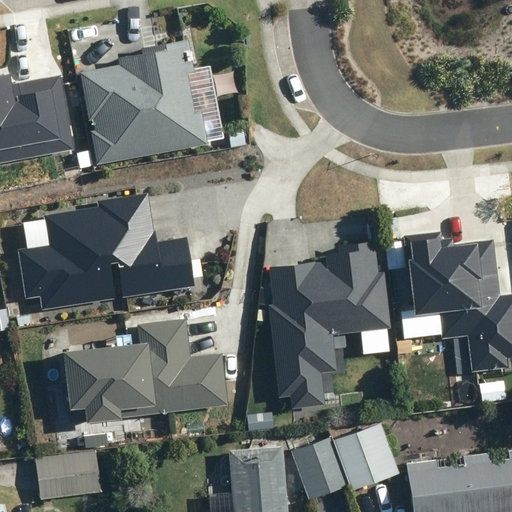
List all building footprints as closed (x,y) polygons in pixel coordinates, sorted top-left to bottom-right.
[(80,70),(97,163),(207,143),(201,109),(194,110),(187,71),(194,70),(192,60),(186,61),(183,49),(190,48),(188,38),(141,46),(142,51),(118,55),(120,63),(80,70)] [(0,163),(75,148),(60,74),(12,84),(10,73),(0,75),(0,163)] [(39,296),(41,309),(115,297),(109,261),(116,260),(122,296),(194,285),(193,276),(202,275),(200,257),(190,258),(186,236),(157,240),(155,229),(153,229),(151,215),(147,192),(98,199),(99,205),(44,214),(44,218),(23,221),(27,246),(18,248),(25,298),(39,296)] [(441,230),(404,234),(413,312),(438,309),(441,338),(466,335),(471,371),(508,367),(507,357),(511,356),(511,292),(500,293),(493,238),(454,242),(453,237),(442,238),(441,230)] [(293,263),(269,265),(273,304),(268,304),(277,396),(289,395),(290,407),(324,404),(320,371),(336,369),(333,333),(389,327),(384,270),(377,271),(374,240),(338,244),(339,252),(325,253),(326,260),(293,263)] [(86,422),(228,405),(222,354),(191,357),(186,318),(137,324),(140,344),(64,353),(71,411),(85,409),(86,422)] [(329,436),(288,451),(305,499),(347,484),(349,489),(396,472),(378,423),(330,441),(329,436)] [(226,450),(229,492),(206,494),(206,511),(284,511),(279,446),(226,450)] [(433,460),(404,463),(410,511),(496,511),(511,510),(511,448),(504,450),(505,459),(487,461),(486,452),(459,456),(460,463),(434,467),(433,460)] [(91,450),(33,458),(38,498),(97,490),(91,450)]
